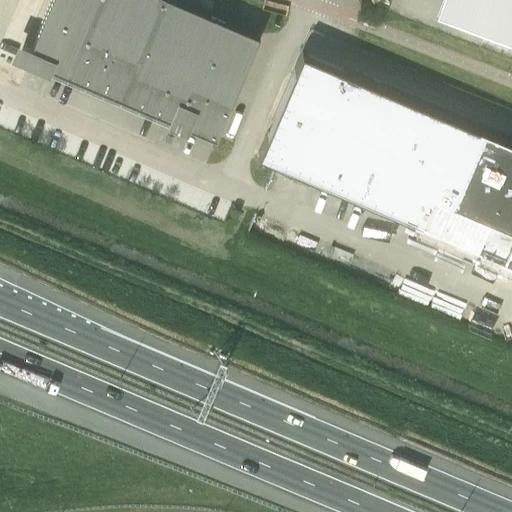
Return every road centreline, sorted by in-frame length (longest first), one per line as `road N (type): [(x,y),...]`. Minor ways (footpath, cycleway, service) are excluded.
road 1 (motorway): [(511,509),(0,303)]
road 2 (motorway): [(0,356),(368,511)]
